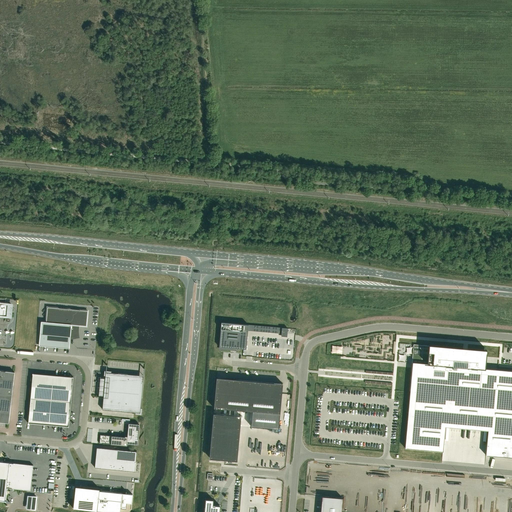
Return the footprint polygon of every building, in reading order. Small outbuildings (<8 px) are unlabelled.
[(0,316),(10,317),(11,309),(11,304),(7,304),(7,303),(4,302),(4,304),(0,303),(0,316)] [(86,326),(88,310),(47,307),(46,322),(41,321),(39,345),(69,348),(70,337),(74,337),(77,337),(78,334),(79,325),(86,326)] [(221,322),(219,347),(220,347),(236,348),(243,349),(246,349),(248,331),(248,325),(246,325),(221,322)] [(266,326),(265,332),(281,333),(281,336),(287,336),(287,328),(266,326)] [(414,345),(405,448),(443,451),(445,427),(488,430),(486,455),(511,457),(511,370),(485,368),(486,351),(484,351),(428,346),(414,345)] [(0,422),(6,423),(9,423),(9,422),(14,373),(14,372),(12,372),(0,370),(0,422)] [(142,408),(141,408),(141,399),(135,398),(137,375),(111,373),(111,371),(104,370),(104,376),(105,376),(105,378),(100,378),(101,376),(100,376),(98,397),(99,397),(99,395),(104,396),(102,409),(106,410),(135,412),(135,414),(142,414),(142,408)] [(69,427),(73,377),(32,373),(28,423),(69,427)] [(214,405),(214,408),(252,411),(251,426),(279,429),(280,414),(283,383),(237,379),(236,380),(225,379),(224,388),(216,388),(214,405)] [(214,416),(210,458),(220,459),(237,461),(241,416),(213,413),(213,416),(214,416)] [(100,435),(99,443),(127,446),(128,444),(137,445),(139,424),(129,423),(128,436),(125,436),(125,437),(100,435)] [(137,451),(97,447),(95,467),(135,471),(137,451)] [(30,490),(33,465),(0,461),(0,499),(5,501),(6,488),(30,490)] [(245,498),(244,511),(263,511),(264,500),(277,501),(278,484),(254,482),(252,499),(245,498)] [(75,486),(73,508),(108,511),(120,511),(121,508),(126,508),(126,503),(132,503),(133,494),(125,493),(122,493),(99,491),(100,489),(75,486)] [(38,496),(28,495),(26,509),(36,510),(38,496)] [(341,511),(343,498),(322,496),(320,511),(341,511)] [(219,511),(220,506),(215,505),(215,506),(212,506),(213,500),(206,499),(204,511),(219,511)]
